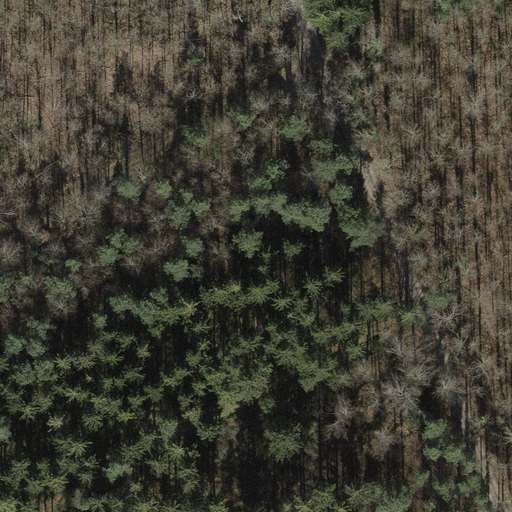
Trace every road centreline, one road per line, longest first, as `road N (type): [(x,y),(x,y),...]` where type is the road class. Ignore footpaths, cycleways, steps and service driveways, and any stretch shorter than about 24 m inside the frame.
road 1 (track): [(298,0),(501,511)]
road 2 (track): [(417,301),(50,511)]
road 3 (track): [(324,64),(0,241)]
